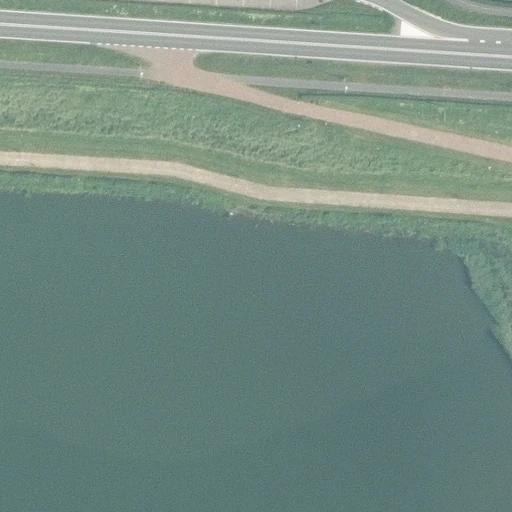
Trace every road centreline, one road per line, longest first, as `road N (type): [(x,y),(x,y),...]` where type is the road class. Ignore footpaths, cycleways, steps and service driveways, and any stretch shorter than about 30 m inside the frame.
road 1 (primary): [(482,68),(0,37)]
road 2 (primary): [(482,68),(433,30),(353,2)]
